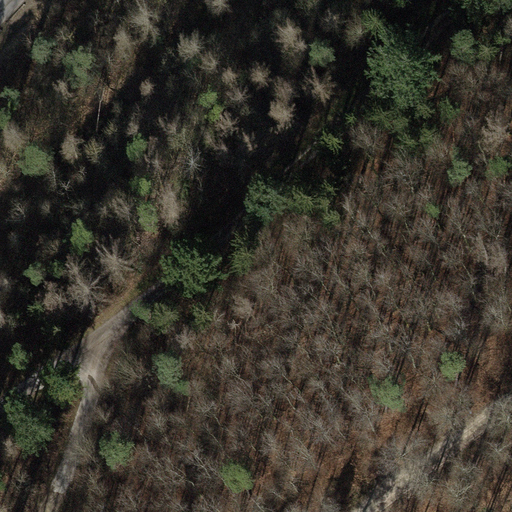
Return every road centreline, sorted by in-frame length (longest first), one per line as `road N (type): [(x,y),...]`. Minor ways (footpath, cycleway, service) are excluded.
road 1 (track): [(110,335),(229,230),(455,0)]
road 2 (track): [(61,511),(110,335)]
road 3 (track): [(511,407),(367,511)]
road 4 (track): [(0,420),(110,335)]
